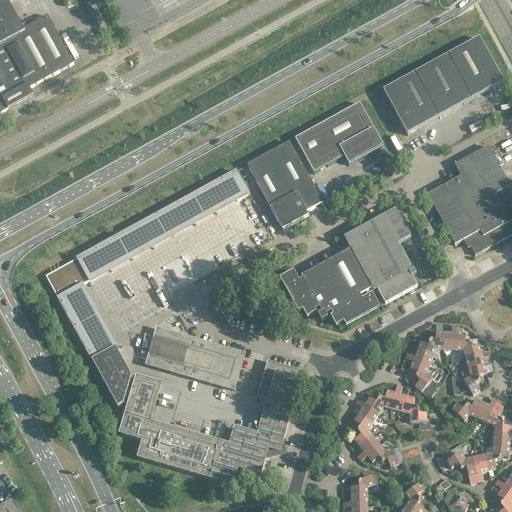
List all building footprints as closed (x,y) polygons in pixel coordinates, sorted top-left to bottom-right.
[(0,0),(0,115),(33,98),(29,90),(73,66),(47,18),(23,31),(5,0),(0,0)] [(502,86),(478,42),(382,95),(406,139),(430,125),(477,100),(502,86)] [(360,105),(295,141),(314,175),(344,159),(349,167),(383,148),(360,105)] [(310,182),(289,144),(247,167),(282,232),(308,218),(306,214),(323,205),(310,182)] [(466,241),(475,258),(511,237),(511,204),(495,174),(501,171),(488,148),(455,167),(461,178),(427,196),(455,247),(466,241)] [(344,240),(350,252),(372,291),(373,294),(377,292),(385,307),(417,289),(411,278),(416,276),(414,272),(413,272),(398,246),(411,239),(396,212),(344,240)] [(99,249),(46,278),(92,362),(116,348),(82,287),(111,271),(99,249)] [(372,291),(350,252),(301,279),(303,281),(299,283),(294,273),(280,281),(298,314),(303,312),(307,320),(317,315),(315,312),(319,310),(322,315),(318,317),(321,323),(328,320),(326,316),(330,313),(333,317),(330,318),(336,328),(344,324),(346,328),(380,309),(372,296),(370,297),(368,293),(372,291)] [(457,328),(452,328),(451,336),(444,335),(443,352),(455,352),(456,336),(457,328)] [(420,345),(417,353),(433,359),(436,351),(443,352),(444,335),(436,335),(436,343),(430,342),(428,348),(420,345)] [(456,336),(455,352),(463,353),(465,361),(481,356),(479,348),(471,350),(470,345),(464,344),(464,336),(456,336)] [(173,365),(170,373),(235,392),(245,357),(191,341),(191,344),(179,341),(177,347),(155,340),(149,358),(173,365)] [(129,379),(113,351),(89,364),(115,411),(121,408),(126,409),(123,420),(118,438),(141,444),(136,462),(200,480),(204,481),(213,484),(230,489),(235,472),(258,479),(264,458),(270,459),(271,454),(253,449),(256,439),(233,433),(228,450),(147,427),(158,388),(129,379)] [(433,359),(417,353),(415,359),(407,356),(405,361),(413,364),(428,370),(433,359)] [(490,359),(489,354),(481,356),(465,361),(468,372),(484,368),(482,361),(490,359)] [(303,374),(267,363),(257,399),(268,402),(292,409),(303,374)] [(413,364),(410,371),(417,374),(415,380),(420,384),(415,390),(421,395),(432,382),(426,377),(428,370),(413,364)] [(486,376),(484,368),(468,372),(470,380),(464,384),(472,398),(480,393),(475,387),(480,383),(479,378),(486,376)] [(402,389),(397,388),(395,396),(391,412),(402,415),(407,399),(400,397),(402,389)] [(431,389),(424,397),(429,401),(436,393),(431,389)] [(369,400),(365,407),(379,416),(383,410),(391,412),(395,396),(387,393),(385,401),(379,400),(376,404),(369,400)] [(415,401),(407,399),(402,415),(410,417),(410,425),(426,424),(426,416),(418,416),(418,410),(412,409),(415,401)] [(497,403),(493,401),(490,408),(483,405),(476,421),(487,425),(494,410),(497,403)] [(292,409),(268,402),(256,439),(253,449),(271,454),(279,454),(292,409)] [(365,407),(359,402),(356,407),(362,411),(358,417),(372,426),(379,416),(365,407)] [(469,418),(476,421),(483,405),(475,402),(472,409),(467,407),(463,412),(457,406),(451,413),(464,424),(469,418)] [(510,438),(510,437),(511,429),(503,429),(504,423),(499,421),(505,406),(497,403),(494,410),(487,425),(494,429),(494,436),(510,438)] [(372,426),(358,417),(354,424),(360,428),(357,433),(361,438),(355,443),(360,449),(373,439),(368,433),(372,426)] [(510,438),(494,436),(493,448),(509,450),(510,443),(511,443),(511,437),(510,437),(510,438)] [(380,448),(373,439),(360,449),(364,454),(358,459),(361,464),(367,459),(367,458),(380,448)] [(385,454),(380,448),(367,458),(367,459),(372,465),(379,460),(382,464),(387,462),(390,470),(398,467),(393,451),(385,454)] [(509,450),(493,448),(493,449),(490,449),(488,450),(487,451),(486,453),(485,455),(485,457),(484,458),(488,474),(496,472),(494,464),(500,463),(500,457),(508,458),(509,450)] [(468,478),(476,477),(473,460),(465,462),(461,455),(447,464),(451,471),(458,467),(461,472),(467,470),(468,478)] [(488,474),(484,458),(473,460),(476,477),(478,484),(483,483),(481,475),(488,474)] [(370,471),(362,474),(364,482),(359,484),(359,490),(351,490),(351,498),(367,497),(367,490),(378,486),(375,476),(372,478),(370,471)] [(511,484),(508,482),(504,487),(498,483),(495,487),(501,492),(502,491),(511,498),(511,484)] [(448,488),(444,483),(439,487),(443,491),(448,488)] [(410,503),(406,509),(409,511),(423,511),(417,507),(421,503),(417,498),(423,493),(419,486),(405,496),(410,503)] [(511,498),(502,491),(501,492),(497,498),(504,503),(500,508),(503,511),(511,511),(511,508),(511,507),(511,505),(511,498)] [(455,497),(448,496),(444,503),(449,508),(448,509),(449,511),(464,511),(465,511),(468,509),(466,508),(471,503),(467,496),(460,497),(460,496),(455,496),(455,497)] [(368,509),(367,497),(351,498),(351,505),(343,505),(343,510),(351,510),(368,509)]
